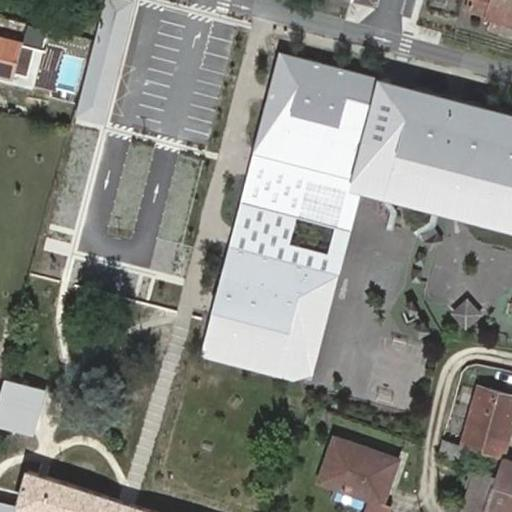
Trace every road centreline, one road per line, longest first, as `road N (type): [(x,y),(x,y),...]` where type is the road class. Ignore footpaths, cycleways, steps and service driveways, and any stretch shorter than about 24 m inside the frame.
road 1 (residential): [(266,0),(286,16),(511,74)]
road 2 (track): [(511,358),(468,354),(450,369),(429,462),(426,491),(435,511)]
